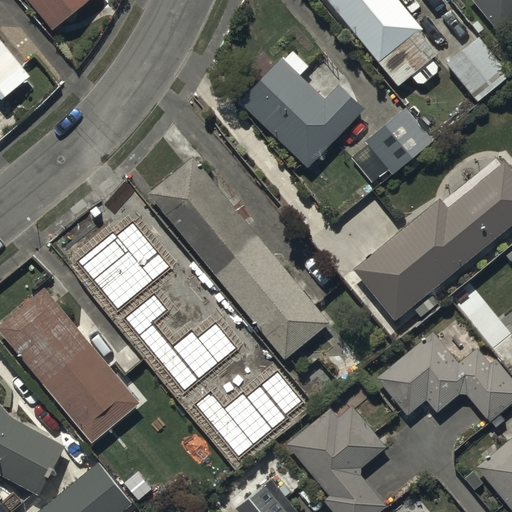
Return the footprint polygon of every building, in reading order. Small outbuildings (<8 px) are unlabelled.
[(23,0),(55,37),(100,0),(23,0)] [(439,61),(432,52),(439,46),(419,22),(422,20),(405,0),(334,0),(399,78),(411,68),(418,77),(425,78),(439,67),(439,61)] [(511,0),(479,0),(504,29),(511,21),(511,0)] [(478,33),(446,59),(479,100),(511,74),(478,33)] [(34,84),(0,42),(0,101),(5,108),(34,84)] [(311,167),(369,108),(342,83),(327,99),(303,76),(312,67),(295,50),(286,60),(283,57),(241,100),(311,167)] [(406,100),(367,133),(370,137),(349,154),(374,183),(434,133),(406,100)] [(285,352),(329,316),(191,150),(147,186),(285,352)] [(358,265),(400,317),(511,225),(511,155),(485,178),(477,169),(358,265)] [(143,341),(186,306),(117,221),(74,256),(143,341)] [(46,278),(0,314),(0,318),(93,436),(141,397),(46,278)] [(244,394),(278,365),(237,317),(203,346),(244,394)] [(437,327),(381,375),(413,412),(431,397),(441,409),(466,388),(493,419),(511,402),(511,368),(486,339),(463,358),(437,327)] [(0,398),(0,472),(41,494),(67,444),(17,417),(0,398)] [(331,408),(290,441),(332,493),(326,497),(338,511),(378,511),(388,504),(362,472),(363,464),(387,444),(354,404),(338,417),(331,408)] [(511,433),(477,462),(511,505),(511,433)] [(122,511),(135,501),(101,460),(38,511),(122,511)] [(291,511),(267,482),(239,504),(245,511),(291,511)]
